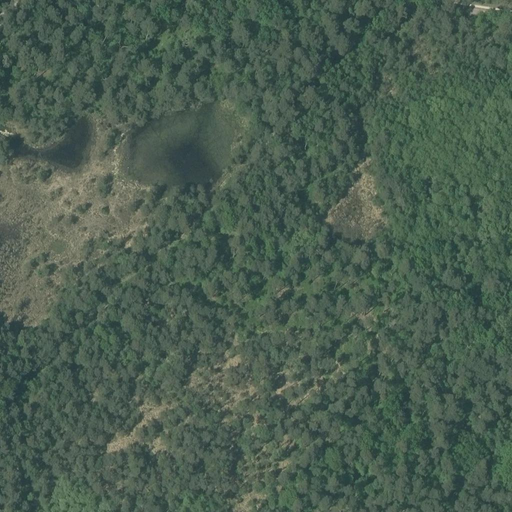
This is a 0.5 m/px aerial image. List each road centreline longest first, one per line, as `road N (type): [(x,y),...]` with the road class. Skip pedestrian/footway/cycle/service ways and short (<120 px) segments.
road 1 (track): [(0,417),(392,0)]
road 2 (track): [(389,0),(511,18)]
